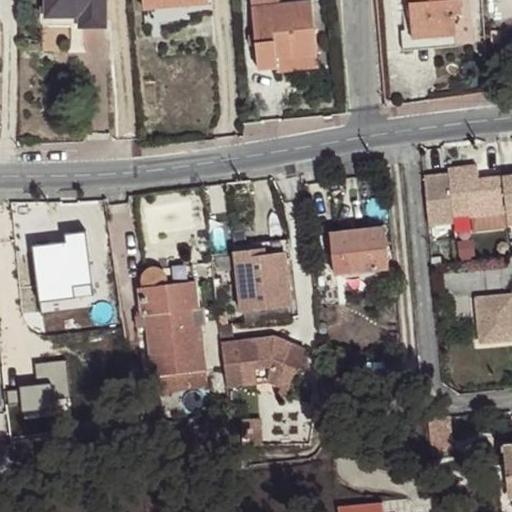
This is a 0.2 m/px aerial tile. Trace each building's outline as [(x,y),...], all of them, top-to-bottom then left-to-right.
[(105,26),(105,0),(46,0),(47,16),(80,16),(80,26),(105,26)] [(209,3),(208,0),(142,0),(143,9),(209,3)] [(318,56),(311,0),(309,0),(279,4),(278,0),(250,0),(258,70),(277,67),(276,60),(318,56)] [(462,13),(461,0),(408,0),(411,30),(412,39),(455,35),(454,13),(462,13)] [(80,26),(80,16),(47,16),(47,26),(80,26)] [(456,46),(455,35),(412,39),(411,30),(402,31),(403,41),(403,50),(415,49),(435,47),(454,46),(456,46)] [(319,67),(318,56),(276,60),(277,67),(278,72),(319,67)] [(448,173),(423,176),(428,224),(453,223),(452,216),(469,214),(470,217),(506,213),(507,225),(511,225),(511,175),(478,178),(477,166),(447,168),(448,173)] [(28,243),(32,298),(95,293),(90,229),(61,231),(62,240),(28,243)] [(389,267),(385,231),(364,233),(364,230),(330,233),(334,273),(389,267)] [(234,253),(241,310),(291,304),(283,240),(260,243),(261,250),(234,253)] [(205,357),(201,327),(194,329),(191,309),(199,308),(196,281),(168,284),(167,280),(166,277),(165,275),(164,274),(162,271),(161,269),(158,268),(156,268),(153,268),(151,268),(148,269),(146,271),(145,273),(143,275),(143,278),(142,280),(143,288),(140,288),(143,315),(136,317),(138,328),(147,326),(148,334),(153,377),(186,373),(185,359),(205,357)] [(480,344),(511,340),(511,296),(475,299),(480,344)] [(206,326),(204,308),(199,308),(191,309),(194,329),(201,327),(206,326)] [(148,334),(147,326),(138,328),(139,336),(148,334)] [(275,336),(222,342),(227,386),(257,382),(255,367),(270,366),(270,375),(291,383),(305,348),(275,336)] [(103,400),(96,343),(43,350),(50,406),(103,400)] [(207,370),(205,357),(185,359),(186,373),(207,370)] [(346,368),(323,370),(327,403),(350,400),(346,368)] [(285,398),(291,383),(270,375),(270,381),(283,386),(279,396),(285,398)] [(155,424),(148,379),(132,381),(139,426),(155,424)] [(453,455),(450,414),(427,415),(430,456),(453,455)] [(263,463),(264,417),(245,417),(244,462),(263,463)] [(56,440),(52,422),(30,426),(33,444),(56,440)] [(9,429),(9,434),(10,448),(33,444),(30,426),(9,429)] [(511,445),(503,446),(508,497),(511,496),(511,445)] [(0,481),(15,480),(10,448),(0,449),(0,481)]
